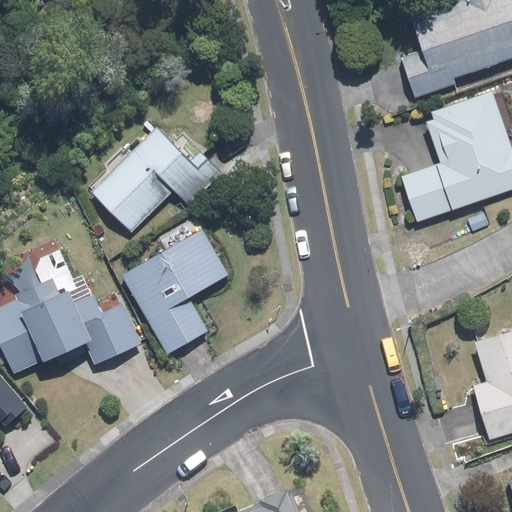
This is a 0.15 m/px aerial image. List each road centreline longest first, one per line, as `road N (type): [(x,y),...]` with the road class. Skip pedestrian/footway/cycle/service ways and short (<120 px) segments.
road 1 (tertiary): [(282,0),(361,356)]
road 2 (residential): [(91,511),(228,408),(270,385),(361,356)]
road 3 (tertiary): [(361,356),(411,511)]
